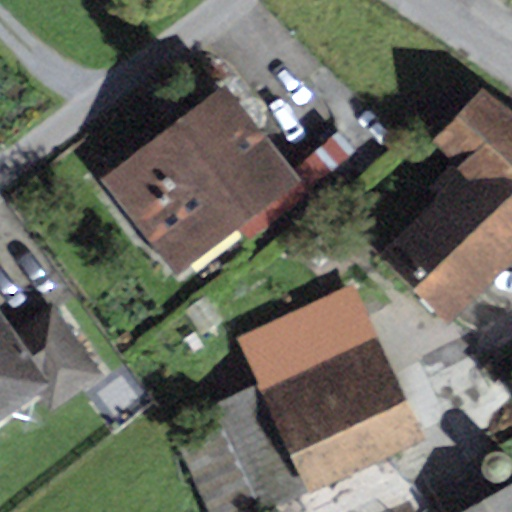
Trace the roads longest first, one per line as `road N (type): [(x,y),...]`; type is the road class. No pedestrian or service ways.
road 1 (residential): [(229,0),(0,174)]
road 2 (residential): [(511,77),(403,0)]
